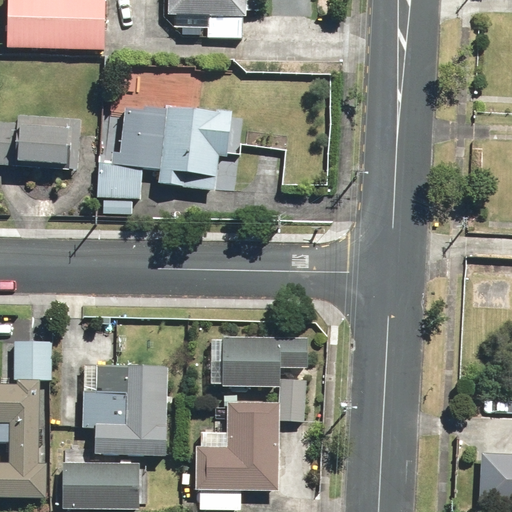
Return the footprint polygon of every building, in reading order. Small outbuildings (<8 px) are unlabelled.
[(108,0),(11,0),(10,52),(107,55),(108,0)] [(171,0),(171,17),(211,18),(211,39),(247,40),(248,0),(171,0)] [(240,113),(129,109),(127,154),(114,153),(114,164),(102,163),(101,198),(105,198),(105,215),(135,217),(136,206),(142,206),(143,172),(162,173),(161,192),(220,194),(221,158),(239,159),(240,113)] [(0,170),(74,174),(76,121),(21,119),(20,125),(0,124),(0,170)] [(212,361),(211,385),(281,387),(281,380),(282,367),(309,368),(310,338),(224,335),(223,362),(212,361)] [(0,463),(0,497),(48,499),(50,400),(41,400),(41,380),(53,380),(54,342),(16,342),(15,387),(0,386),(0,422),(12,423),(11,464),(0,463)] [(98,455),(140,456),(168,456),(169,369),(86,367),(85,429),(99,429),(98,455)] [(226,401),(225,434),(204,433),(203,449),(199,449),(198,489),(202,490),(201,510),(243,511),(244,489),(278,490),(281,421),(307,422),(308,381),(281,380),(281,387),(280,404),(226,401)] [(511,455),(481,454),(479,504),(511,505),(511,455)] [(63,463),(62,509),(139,510),(140,464),(63,463)]
